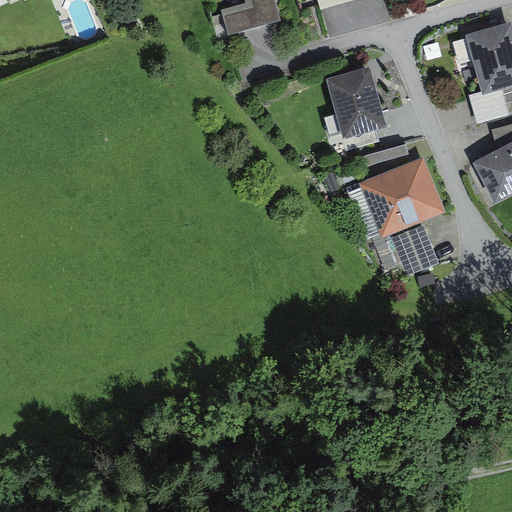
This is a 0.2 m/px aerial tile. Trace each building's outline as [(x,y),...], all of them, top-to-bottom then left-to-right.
[(227,16),(233,36),(286,21),(280,0),(256,0),(258,7),(227,16)] [(322,0),(325,10),(361,0),(322,0)] [(511,88),(511,22),(470,35),(486,92),(487,95),(508,90),(511,88)] [(467,34),(454,38),(465,78),(479,74),(467,34)] [(392,127),(375,66),(331,79),(348,140),(392,127)] [(511,104),(508,90),(487,95),(486,92),(474,95),(482,124),(511,115),(511,104)] [(502,150),(511,144),(511,125),(497,130),(502,150)] [(511,144),(502,150),(478,162),(500,205),(511,198),(511,144)] [(451,212),(428,157),(364,183),(386,238),(451,212)] [(428,225),(397,238),(412,276),(444,263),(428,225)]
